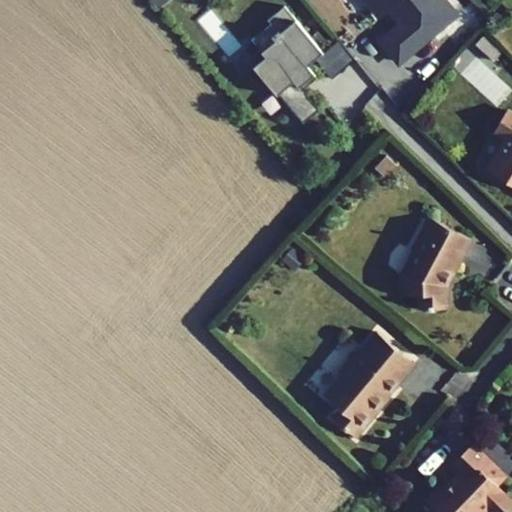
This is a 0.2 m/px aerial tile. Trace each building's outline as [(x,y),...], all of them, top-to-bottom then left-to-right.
[(167,0),(149,0),(156,8),(167,0)] [(368,0),(382,16),(391,9),(403,23),(382,40),(399,61),(457,12),(446,0),(368,0)] [(323,53),(284,5),(267,19),(270,23),(251,39),(266,57),(253,67),(277,95),(278,94),(302,123),(318,109),(301,86),(315,74),(308,65),(323,53)] [(501,49),(484,31),(474,41),(492,59),(501,49)] [(355,59),(339,40),(323,53),(316,58),(332,77),(355,59)] [(511,113),(506,110),(494,130),(507,138),(488,170),(511,184),(511,113)] [(384,176),(395,164),(385,155),(375,167),(384,176)] [(471,238),(432,218),(423,235),(420,233),(412,249),(416,251),(402,277),(403,295),(419,295),(420,309),(446,308),(445,280),(454,262),(457,264),(471,238)] [(304,256),(292,246),(280,259),(292,269),(304,256)] [(412,361),(378,333),(361,354),(358,351),(340,373),(345,376),(327,397),(341,408),(333,418),(356,437),(375,414),(372,411),(380,402),(381,403),(397,384),(395,382),(412,361)] [(476,445),(507,475),(511,470),(511,456),(488,433),(476,445)] [(476,445),(473,442),(452,464),(459,471),(454,477),(457,480),(445,492),(439,486),(424,501),(435,511),(507,511),(511,507),(511,498),(498,485),(507,475),(476,445)]
